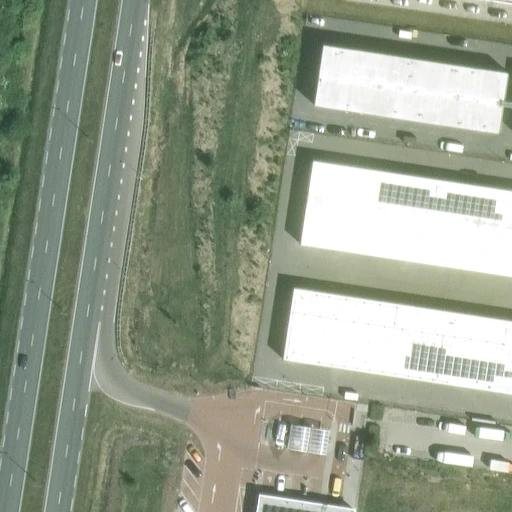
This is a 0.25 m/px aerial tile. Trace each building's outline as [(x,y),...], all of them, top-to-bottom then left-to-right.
[(322,43),(318,69),(335,72),(338,46),(322,43)] [(338,46),(335,72),(351,74),(354,48),(338,46)] [(354,48),(351,74),(366,76),(370,51),(354,48)] [(370,51),(366,76),(386,79),(390,54),(370,51)] [(390,54),(386,79),(406,82),(410,57),(390,54)] [(406,82),(404,94),(424,97),(430,60),(410,57),(406,82)] [(430,60),(424,97),(444,100),(449,63),(430,60)] [(449,63),(444,100),(464,103),(469,66),(449,63)] [(469,66),(464,103),(484,106),(489,69),(469,66)] [(318,69),(312,104),(329,107),(335,72),(318,69)] [(489,69),(484,106),(501,108),(507,71),(489,69)] [(335,72),(329,107),(345,109),(351,74),(335,72)] [(351,74),(345,109),(361,112),(366,76),(351,74)] [(366,76),(361,112),(381,115),(386,79),(366,76)] [(386,79),(381,115),(401,118),(404,94),(406,82),(386,79)] [(404,94),(401,118),(421,121),(424,97),(404,94)] [(424,97),(421,121),(440,124),(444,100),(424,97)] [(444,100),(440,124),(460,127),(464,103),(444,100)] [(464,103),(460,127),(480,130),(484,106),(464,103)] [(484,106),(480,130),(498,132),(501,108),(484,106)] [(333,177),(336,164),(312,160),(309,174),(333,177)] [(330,199),(343,201),(348,165),(336,164),(333,177),(331,191),(330,199)] [(355,203),(361,167),(348,165),(343,201),(355,203)] [(368,205),(374,169),(361,167),(355,203),(368,205)] [(381,207),(386,171),(374,169),(368,205),(381,207)] [(393,209),(399,173),(386,171),(381,207),(393,209)] [(406,211),(412,175),(399,173),(393,209),(406,211)] [(333,177),(309,174),(307,188),(331,191),(333,177)] [(419,213),(424,177),(412,175),(406,211),(419,213)] [(434,195),(437,179),(424,177),(419,213),(432,215),(434,195)] [(447,197),(450,181),(437,179),(434,195),(447,197)] [(457,219),(462,183),(450,181),(447,197),(444,217),(457,219)] [(457,219),(469,220),(475,185),(462,183),(457,219)] [(469,220),(485,223),(491,187),(475,185),(469,220)] [(501,225),(507,189),(491,187),(485,223),(501,225)] [(331,191),(307,188),(305,202),(329,205),(330,199),(331,191)] [(511,226),(511,190),(507,189),(501,225),(511,226)] [(437,264),(444,217),(447,197),(434,195),(432,215),(424,263),(437,264)] [(327,219),(325,233),(323,247),(336,249),(343,201),(330,199),(329,205),(327,219)] [(348,251),(355,203),(343,201),(336,249),(348,251)] [(305,202),(303,216),(327,219),(329,205),(305,202)] [(355,203),(348,251),(361,253),(368,205),(355,203)] [(368,205),(361,253),(374,255),(381,207),(368,205)] [(381,207),(374,255),(386,257),(393,209),(381,207)] [(393,209),(386,257),(399,259),(406,211),(393,209)] [(406,211),(399,259),(412,261),(419,213),(406,211)] [(419,213),(412,261),(424,263),(432,215),(419,213)] [(303,216),(301,230),(325,233),(327,219),(303,216)] [(444,217),(437,264),(450,266),(457,219),(444,217)] [(457,219),(450,266),(462,268),(469,220),(457,219)] [(462,268),(478,271),(485,223),(469,220),(462,268)] [(485,223),(478,271),(494,273),(501,225),(485,223)] [(511,226),(501,225),(494,273),(510,275),(511,260),(511,226)] [(325,233),(301,230),(299,244),(323,247),(325,233)] [(315,305),(317,291),(293,287),(290,301),(315,305)] [(324,329),(329,293),(317,291),(315,305),(312,319),(311,327),(324,329)] [(337,330),(342,295),(329,293),(324,329),(337,330)] [(349,332),(355,296),(342,295),(337,330),(349,332)] [(364,322),(367,298),(355,296),(349,332),(362,334),(364,322)] [(376,324),(380,300),(367,298),(364,322),(376,324)] [(389,326),(393,302),(380,300),(376,324),(389,326)] [(290,301),(288,316),(312,319),(315,305),(290,301)] [(402,328),(405,304),(393,302),(389,326),(402,328)] [(414,330),(418,306),(405,304),(402,328),(414,330)] [(414,330),(427,332),(431,308),(418,306),(414,330)] [(427,332),(440,334),(443,310),(431,308),(427,332)] [(452,335),(456,312),(443,310),(440,334),(452,335)] [(450,348),(463,349),(469,314),(456,312),(452,335),(450,348)] [(476,351),(481,316),(469,314),(463,349),(476,351)] [(288,316),(286,330),(310,334),(311,327),(312,319),(288,316)] [(490,341),(494,317),(481,316),(476,351),(488,353),(490,341)] [(503,343),(506,319),(494,317),(490,341),(503,343)] [(511,320),(506,319),(503,343),(511,344),(511,320)] [(357,370),(369,372),(376,324),(364,322),(362,334),(357,370)] [(376,324),(369,372),(382,374),(389,326),(376,324)] [(389,326),(382,374),(394,376),(402,328),(389,326)] [(308,348),(306,362),(319,364),(324,329),(311,327),(310,334),(308,348)] [(407,378),(414,330),(402,328),(394,376),(407,378)] [(331,366),(337,330),(324,329),(319,364),(331,366)] [(310,334),(286,330),(284,344),(308,348),(310,334)] [(337,330),(331,366),(344,368),(349,332),(337,330)] [(414,330),(407,378),(420,380),(427,332),(414,330)] [(349,332),(344,368),(357,370),(362,334),(349,332)] [(427,332),(420,380),(432,381),(440,334),(427,332)] [(432,381),(445,383),(450,348),(452,335),(440,334),(432,381)] [(496,391),(503,343),(490,341),(488,353),(483,389),(496,391)] [(511,344),(503,343),(496,391),(508,393),(510,378),(511,368),(511,344)] [(282,359),(306,362),(308,348),(284,344),(282,359)] [(450,348),(445,383),(458,385),(463,349),(450,348)] [(470,387),(476,351),(463,349),(458,385),(470,387)] [(476,351),(470,387),(483,389),(488,353),(476,351)] [(325,455),(329,429),(263,419),(259,445),(287,449),(325,455)] [(352,511),(353,509),(332,506),(258,494),(255,511),(352,511)]
